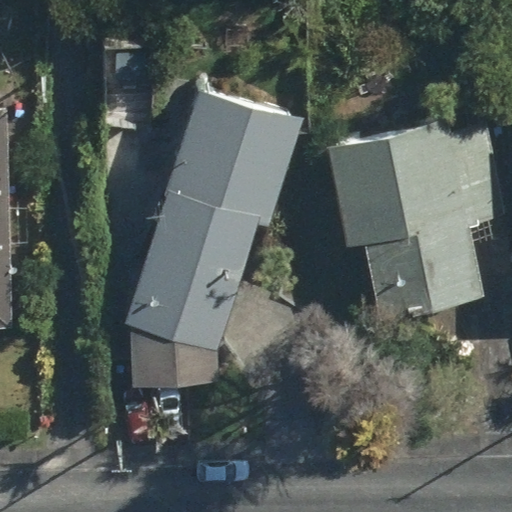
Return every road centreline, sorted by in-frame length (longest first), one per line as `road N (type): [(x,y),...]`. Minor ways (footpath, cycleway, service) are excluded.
road 1 (unknown): [(25,457),(42,0)]
road 2 (residential): [(252,511),(511,504)]
